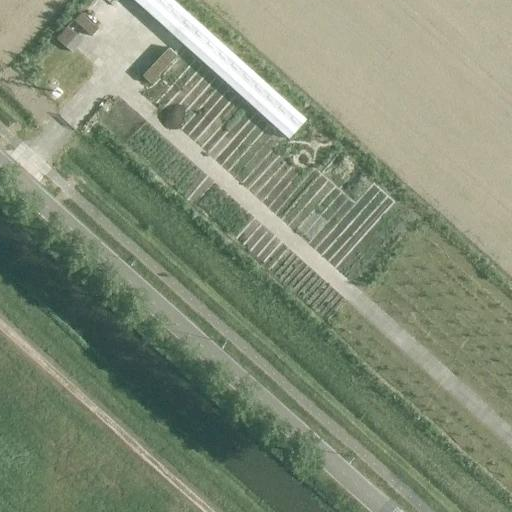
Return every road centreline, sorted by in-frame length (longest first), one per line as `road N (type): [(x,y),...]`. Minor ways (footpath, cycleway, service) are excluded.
road 1 (unclassified): [(17,175),(395,511)]
road 2 (track): [(206,511),(0,327)]
road 3 (unclassified): [(17,175),(120,56)]
